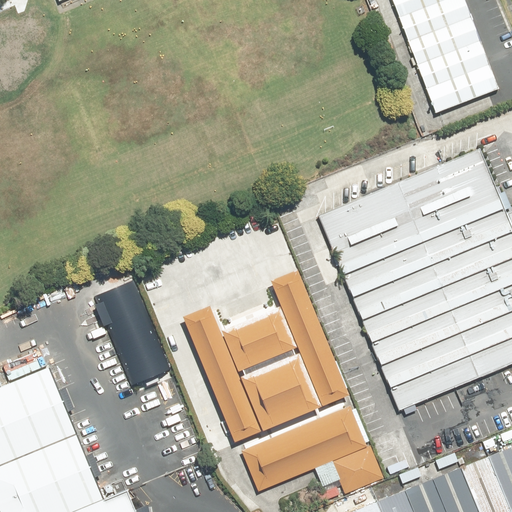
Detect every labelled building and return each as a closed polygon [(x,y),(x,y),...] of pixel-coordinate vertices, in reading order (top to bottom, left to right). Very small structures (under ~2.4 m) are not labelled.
[(388,0),(396,20),(447,0),(388,0)] [(405,44),(468,18),(461,0),(447,0),(396,20),(405,44)] [(414,66),(477,41),(468,18),(405,44),(414,66)] [(424,90),(487,65),(477,41),(414,66),(424,90)] [(434,115),(498,90),(487,65),(424,90),(434,115)] [(511,236),(504,216),(477,151),(317,218),(397,413),(511,364),(511,236)] [(230,446),(346,398),(294,273),(267,284),(277,310),(217,335),(206,309),(179,320),(230,446)] [(171,370),(134,281),(92,298),(130,387),(171,370)] [(0,511),(77,511),(104,501),(50,369),(0,387),(0,511)] [(350,403),(241,448),(258,489),(367,444),(350,403)] [(484,423),(444,439),(448,449),(488,434),(484,423)] [(382,480),(369,447),(365,449),(330,463),(343,495),(382,480)] [(511,511),(511,448),(486,459),(506,511),(511,511)] [(453,454),(433,461),(437,472),(457,464),(453,454)] [(506,511),(486,459),(456,471),(472,511),(506,511)] [(416,468),(396,476),(400,486),(420,478),(416,468)] [(429,482),(440,511),(472,511),(456,471),(429,482)] [(440,511),(429,482),(401,494),(408,511),(440,511)] [(136,511),(127,490),(104,501),(77,511),(136,511)] [(372,505),(374,511),(408,511),(401,494),(372,505)]
